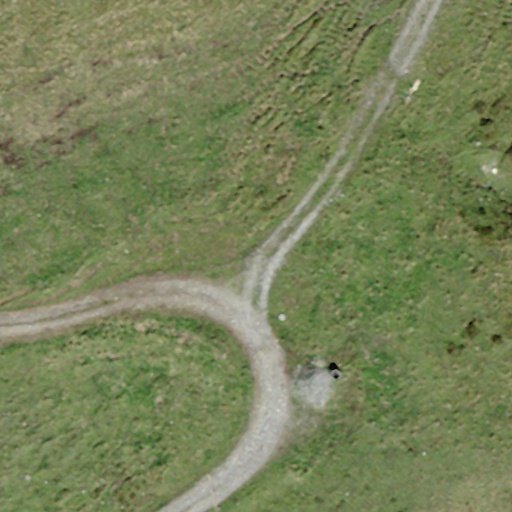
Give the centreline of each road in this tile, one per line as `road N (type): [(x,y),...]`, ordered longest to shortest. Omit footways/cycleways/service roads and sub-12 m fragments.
road 1 (track): [(235,302),(404,58),(431,0)]
road 2 (track): [(235,302),(273,383),(246,463),(177,511)]
road 3 (track): [(0,328),(24,334),(193,295),(235,302)]
